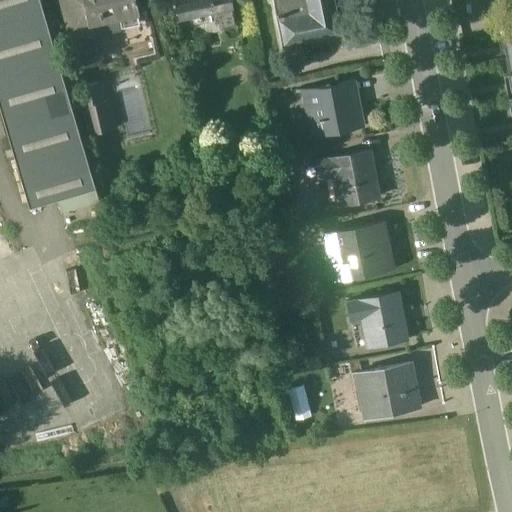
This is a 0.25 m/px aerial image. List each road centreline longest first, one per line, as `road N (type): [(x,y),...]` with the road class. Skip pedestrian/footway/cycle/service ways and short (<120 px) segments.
road 1 (residential): [(408,0),(463,281)]
road 2 (residential): [(463,281),(507,511)]
